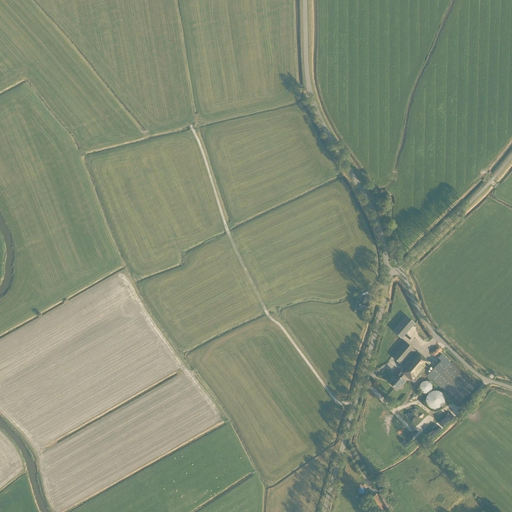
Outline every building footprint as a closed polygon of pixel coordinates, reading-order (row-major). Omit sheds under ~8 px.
[(370,304),(366,303),(367,298),(363,297),(362,302),(361,302),(359,309),(368,312),(370,304)] [(393,331),(402,339),(415,324),(406,316),(393,331)] [(414,358),(412,357),(416,351),(405,341),(391,357),(403,367),(410,358),(412,361),(405,369),(401,373),(402,373),(399,376),(398,376),(397,376),(395,379),(395,380),(391,385),(397,390),(401,385),(402,386),(405,382),(401,378),(404,375),(414,383),(431,364),(418,353),(414,358)] [(438,359),(441,362),(428,376),(458,405),(476,387),(442,355),(438,359)] [(373,507),(375,511),(378,510),(379,511),(385,509),(377,494),(370,498),(374,506),(373,507)] [(383,497),(380,498),(386,509),(389,507),(383,497)]
